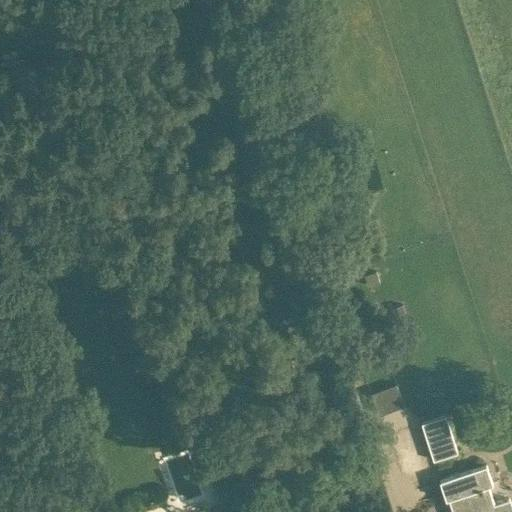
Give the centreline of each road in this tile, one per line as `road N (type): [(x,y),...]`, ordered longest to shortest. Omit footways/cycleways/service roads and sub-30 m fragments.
road 1 (track): [(363,403),(228,0)]
road 2 (track): [(189,0),(0,63)]
